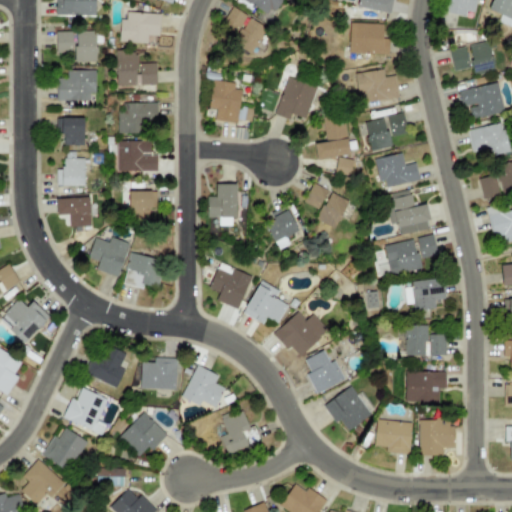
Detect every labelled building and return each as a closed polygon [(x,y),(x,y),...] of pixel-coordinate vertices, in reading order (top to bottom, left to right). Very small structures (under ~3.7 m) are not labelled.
[(61,0),(95,0),(95,15),(56,16),(56,7),(62,7),(61,0)] [(244,0),(270,18),(282,0),(244,0)] [(356,0),(355,7),(388,14),(391,0),(356,0)] [(475,0),(472,19),(443,12),(445,0),(475,0)] [(511,0),(492,0),(488,10),(511,19),(511,0)] [(246,16),(232,7),(220,25),(234,34),(246,16)] [(158,14),(126,13),(125,20),(119,20),(118,43),(146,44),(147,36),(157,37),(158,14)] [(265,29),(249,19),(229,49),(245,59),(265,29)] [(387,24),(348,23),(348,54),(386,55),(387,24)] [(95,63),(95,32),(55,32),(54,53),(73,53),(73,62),(95,63)] [(452,72),(470,68),(472,75),(493,71),(487,42),(448,50),(452,72)] [(136,64),(136,55),(114,56),(115,87),(155,85),(155,64),(136,64)] [(93,71),(65,71),(65,79),(55,80),(55,102),(93,101),(93,71)] [(355,74),(358,104),(396,99),(393,77),(383,78),(382,71),(355,74)] [(274,114),(304,123),(314,87),(285,78),(274,114)] [(234,83),(211,81),(208,109),(215,110),(213,121),(236,124),(240,90),(233,90),(234,83)] [(473,119),(503,112),(496,83),(457,92),(461,107),(469,105),(473,119)] [(116,134),(140,134),(141,120),(155,120),(156,104),(116,103),(116,134)] [(405,135),(402,114),(363,121),(368,151),(391,147),(389,137),(405,135)] [(83,119),(56,119),(56,146),(82,146),(83,119)] [(315,159),(347,157),(344,119),(322,120),(324,142),(314,142),(315,159)] [(466,131),(471,153),(488,149),(490,157),(509,152),(502,123),(466,131)] [(156,172),(155,155),(149,156),(149,141),(115,142),(116,173),(156,172)] [(83,186),(82,159),(73,159),(73,153),(66,153),(66,159),(62,159),(62,170),(55,170),(55,187),(83,186)] [(377,182),(383,181),(385,188),(417,182),(413,164),(403,166),(401,154),(373,159),(377,182)] [(334,174),(349,176),(351,160),(336,158),(334,174)] [(511,193),(511,162),(493,168),(501,196),(511,193)] [(498,197),(494,175),(478,178),(481,200),(498,197)] [(303,203),(317,210),(326,191),(311,184),(303,203)] [(234,218),(235,185),(214,185),(214,199),(208,199),(208,218),(234,218)] [(429,230),(424,205),(412,208),(409,191),(384,195),(389,225),(396,223),(398,236),(429,230)] [(128,192),(128,217),(153,218),(154,192),(128,192)] [(346,201),(327,193),(316,221),(335,229),(346,201)] [(67,216),(68,227),(89,226),(88,198),(55,199),(56,216),(67,216)] [(511,241),(511,206),(486,213),(492,239),(502,236),(503,244),(511,241)] [(288,246),(285,237),(295,233),(286,207),(269,214),(272,224),(266,226),(275,251),(288,246)] [(128,245),(110,237),(107,243),(94,238),(85,260),(94,264),(92,269),(115,278),(128,245)] [(435,257),(432,238),(383,244),(387,274),(420,269),(418,259),(435,257)] [(122,283),(155,290),(162,261),(128,254),(122,283)] [(511,256),(511,257),(511,265),(499,266),(501,286),(511,285),(511,256)] [(0,293),(17,284),(7,264),(0,267),(0,293)] [(214,301),(236,310),(249,276),(217,264),(207,289),(218,293),(214,301)] [(275,324),(286,306),(273,298),(277,291),(260,281),(240,313),(261,325),(265,318),(275,324)] [(403,283),(404,305),(412,305),(412,311),(433,309),(433,300),(443,300),(442,281),(403,283)] [(0,315),(0,321),(23,343),(45,319),(28,303),(25,307),(16,299),(0,315)] [(271,335),(286,351),(289,347),(298,357),(326,331),(311,315),(304,322),(295,312),(271,335)] [(444,335),(426,335),(426,326),(403,326),(403,355),(444,354),(444,335)] [(511,341),(501,341),(502,357),(508,357),(509,371),(511,371),(511,341)] [(123,370),(118,368),(124,354),(106,346),(101,357),(94,354),(85,375),(114,388),(123,370)] [(340,381),(325,350),(302,362),(318,393),(340,381)] [(0,392),(5,395),(16,376),(13,374),(19,362),(0,351),(0,392)] [(173,391),(175,359),(153,358),(152,363),(139,363),(138,389),(173,391)] [(222,388),(213,385),(217,376),(193,366),(180,399),(198,406),(200,401),(215,407),(222,388)] [(437,403),(438,389),(443,389),(444,373),(404,372),(403,402),(437,403)] [(511,385),(503,385),(503,407),(511,407),(511,385)] [(322,407),(334,424),(338,421),(346,432),(369,415),(348,387),(322,407)] [(105,399),(79,389),(75,401),(68,399),(61,420),(100,435),(105,424),(97,421),(105,399)] [(256,443),(243,408),(218,417),(225,435),(219,437),(226,454),(256,443)] [(149,451),(165,437),(143,413),(117,437),(136,457),(147,448),(149,451)] [(451,448),(451,420),(417,420),(417,456),(440,456),(440,449),(451,448)] [(408,454),(409,423),(374,421),(373,447),(385,447),(385,453),(408,454)] [(511,461),(511,426),(503,426),(503,443),(508,443),(508,461),(511,461)] [(85,442),(64,429),(57,439),(52,436),(40,456),(66,472),(85,442)] [(63,483),(36,460),(21,477),(27,482),(18,492),(34,506),(44,494),(49,499),(63,483)] [(122,470),(101,469),(100,486),(122,487),(122,470)] [(316,511),(325,501),(306,488),(303,491),(293,484),(278,507),(285,511),(316,511)] [(108,509),(111,511),(153,511),(154,511),(138,495),(135,498),(126,490),(108,509)] [(0,511),(21,511),(16,494),(4,498),(3,493),(0,493),(0,511)] [(265,511),(262,503),(241,511),(265,511)]
